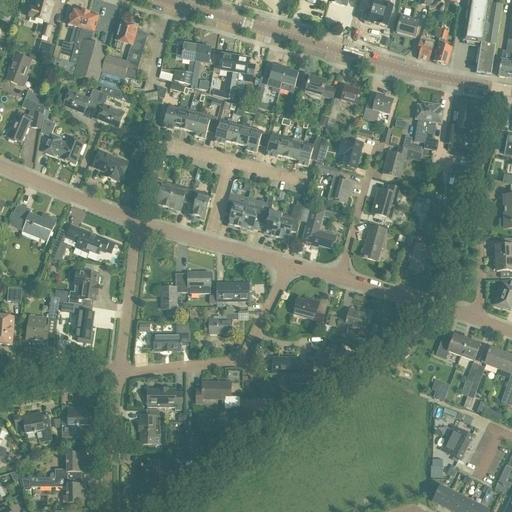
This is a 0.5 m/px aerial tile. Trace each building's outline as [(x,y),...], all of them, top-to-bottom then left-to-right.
[(47,23),(53,3),(50,3),(47,3),(47,2),(41,0),(38,0),(36,9),(32,8),(29,18),(39,20),(35,34),(41,35),(41,37),(50,39),(53,27),(46,25),(47,23)] [(363,13),(360,20),(364,21),(363,23),(365,23),(364,24),(372,26),(372,25),(373,26),(374,23),(376,24),(382,0),(366,0),(365,3),(364,3),(361,13),(363,13)] [(382,0),(376,24),(378,24),(377,25),(379,25),(378,26),(386,28),(386,27),(387,27),(393,8),(390,7),(391,1),(388,0),(382,0)] [(470,0),(464,42),(482,44),(488,1),(481,0),(470,0)] [(488,1),(482,44),(477,74),(491,76),(501,6),(492,5),(493,2),(488,1)] [(71,64),(87,12),(86,12),(86,13),(81,11),(80,10),(77,9),(75,10),(73,9),(68,26),(75,28),(70,44),(64,42),(59,60),(71,64)] [(0,23),(10,27),(14,18),(0,12),(0,23)] [(87,12),(71,64),(96,71),(101,73),(108,48),(86,41),(89,32),(95,33),(99,17),(97,16),(97,15),(94,14),(92,15),(87,13),(87,12)] [(397,34),(415,39),(419,23),(410,20),(410,19),(402,16),(397,34)] [(135,81),(148,36),(137,32),(139,25),(132,23),(131,26),(122,23),(117,42),(119,42),(116,50),(122,52),(125,44),(132,47),(128,63),(107,57),(102,73),(101,73),(96,71),(71,64),(59,60),(55,59),(53,70),(74,77),(98,83),(98,84),(121,91),(125,92),(144,94),(144,91),(122,87),(124,79),(125,80),(125,78),(135,81)] [(452,49),(443,47),(445,41),(446,41),(449,32),(441,30),(439,39),(440,39),(438,45),(439,46),(434,62),(447,66),(452,49)] [(369,31),(366,43),(372,44),(375,32),(369,31)] [(421,38),(417,54),(420,55),(419,61),(429,63),(434,45),(435,42),(421,38)] [(38,52),(52,56),(55,46),(41,42),(38,52)] [(198,47),(185,45),(185,47),(179,46),(177,56),(183,57),(183,61),(189,62),(188,73),(174,71),(173,81),(192,86),(191,87),(192,87),(198,47)] [(215,66),(217,56),(211,55),(212,49),(210,49),(210,47),(205,46),(205,48),(198,47),(192,87),(196,88),(199,70),(200,70),(201,64),(215,66)] [(501,61),(498,77),(508,79),(511,58),(511,51),(508,51),(506,62),(501,61)] [(22,87),(31,61),(15,55),(12,66),(13,66),(7,81),(22,87)] [(223,56),(223,57),(217,56),(215,66),(214,73),(220,74),(221,72),(227,73),(226,79),(227,79),(225,92),(224,99),(229,101),(236,58),(230,57),(225,56),(223,56)] [(236,58),(229,101),(233,102),(234,93),(236,80),(238,80),(239,74),(246,76),(245,82),(252,83),(255,67),(248,66),(249,60),(247,60),(247,58),(242,57),(242,58),(242,59),(236,58)] [(283,84),(287,70),(287,68),(279,65),(278,70),(273,69),(270,80),(271,81),(269,88),(279,91),(280,90),(281,91),(283,84)] [(292,118),(299,91),(294,90),(298,76),(294,75),(295,72),(287,70),(281,91),(292,94),(286,117),(292,118)] [(171,82),(173,75),(161,72),(159,79),(171,82)] [(326,82),(310,77),(308,84),(304,83),(302,92),(304,92),(304,94),(311,99),(320,101),(321,97),(333,100),(336,89),(325,86),(326,82)] [(260,81),(258,88),(257,88),(252,107),(258,108),(257,109),(273,113),(274,107),(261,104),(265,90),(264,89),(267,80),(261,78),(260,81)] [(170,90),(184,94),(185,88),(172,84),(170,90)] [(122,101),(124,93),(103,87),(101,93),(101,94),(94,110),(101,113),(98,120),(119,128),(125,114),(104,106),(108,97),(122,101)] [(346,87),(342,101),(341,102),(357,106),(361,92),(346,87)] [(101,94),(101,93),(94,91),(90,100),(70,92),(64,106),(85,114),(88,107),(94,110),(101,94)] [(25,100),(36,104),(36,105),(45,109),(47,99),(28,92),(25,100)] [(389,116),(393,101),(377,96),(375,106),(368,104),(364,119),(377,122),(379,113),(389,116)] [(335,99),(330,119),(327,128),(330,128),(330,129),(333,130),(341,101),(335,99)] [(17,116),(8,138),(9,138),(9,140),(15,142),(16,141),(22,143),(29,126),(32,127),(41,130),(43,120),(45,110),(45,109),(36,105),(36,104),(25,100),(22,108),(31,111),(28,117),(25,115),(23,119),(17,116)] [(418,120),(414,143),(425,145),(425,140),(431,105),(423,103),(422,109),(418,109),(416,120),(418,120)] [(245,113),(247,106),(239,104),(238,111),(245,113)] [(425,145),(424,151),(437,153),(439,142),(433,141),(436,124),(441,125),(443,113),(439,113),(440,106),(431,105),(425,140),(425,145)] [(174,132),(175,129),(174,129),(179,113),(180,109),(180,108),(180,109),(169,106),(163,129),(174,132)] [(258,108),(252,107),(247,106),(245,113),(255,115),(257,108),(257,109),(258,108)] [(181,130),(181,131),(185,132),(189,116),(190,111),(180,109),(179,113),(174,129),(175,129),(181,130)] [(448,151),(454,153),(456,137),(461,138),(462,129),(471,131),(474,112),(472,111),(472,109),(467,109),(466,111),(459,110),(456,128),(448,127),(445,145),(449,146),(448,151)] [(152,122),(155,113),(147,111),(145,120),(152,122)] [(189,133),(195,134),(201,114),(190,111),(189,116),(185,132),(189,133)] [(205,140),(207,133),(213,134),(218,119),(201,114),(195,134),(194,137),(205,140)] [(330,119),(329,119),(323,117),(320,126),(327,128),(327,127),(327,128),(330,119)] [(75,165),(84,144),(70,139),(67,145),(59,142),(60,139),(52,136),(56,125),(47,121),(44,120),(42,134),(50,138),(44,152),(53,156),(54,154),(62,157),(61,159),(75,165)] [(225,146),(226,143),(231,123),(220,120),(214,143),(225,146)] [(232,144),(232,145),(236,146),(242,126),(231,123),(226,143),(232,144)] [(240,147),(246,148),(247,148),(252,129),(242,126),(236,146),(240,147)] [(265,148),(269,135),(262,133),(263,132),(252,129),(247,148),(246,148),(246,151),(257,154),(259,147),(265,148)] [(373,133),(359,129),(357,136),(371,140),(373,133)] [(388,145),(392,130),(385,129),(381,144),(388,145)] [(277,160),(278,157),(277,157),(282,141),(281,141),(282,137),(283,136),(272,133),(266,156),(277,160)] [(356,170),(363,144),(355,142),(357,137),(344,133),(339,151),(344,152),(340,165),(356,170)] [(284,158),(288,160),(293,140),(282,137),(281,141),(282,141),(277,157),(278,157),(284,158)] [(403,149),(421,153),(422,148),(410,145),(412,138),(406,137),(403,149)] [(298,162),(297,165),(308,168),(310,160),(317,162),(322,144),(323,139),(317,138),(316,142),(315,142),(314,145),(304,143),(298,162)] [(293,139),(293,140),(288,160),(292,161),(292,160),(298,162),(304,143),(303,143),(304,142),(293,139)] [(421,153),(403,149),(400,148),(397,156),(389,153),(383,175),(400,179),(406,158),(421,162),(423,154),(421,153)] [(122,180),(129,164),(100,152),(93,168),(106,173),(105,177),(119,183),(120,179),(122,180)] [(462,157),(460,167),(473,170),(475,159),(462,157)] [(318,165),(325,167),(326,163),(324,160),(318,159),(317,164),(318,165)] [(341,171),(325,167),(318,165),(316,172),(339,178),(341,171)] [(464,182),(466,171),(452,168),(450,179),(464,182)] [(352,194),(354,183),(334,178),(328,200),(347,204),(350,193),(352,194)] [(160,196),(156,208),(162,210),(163,208),(169,210),(175,186),(157,181),(153,195),(160,196)] [(195,206),(192,216),(194,216),(194,217),(200,218),(200,220),(204,221),(211,196),(196,192),(196,189),(199,189),(200,184),(199,182),(196,181),(193,191),(189,204),(195,206)] [(245,184),(244,190),(250,192),(252,186),(245,184)] [(169,210),(169,211),(175,213),(175,211),(181,213),(183,203),(189,204),(193,191),(175,186),(169,210)] [(379,197),(374,215),(392,219),(391,220),(399,222),(401,222),(402,220),(403,218),(403,216),(401,215),(394,212),(397,198),(402,199),(404,191),(389,187),(388,192),(379,190),(377,197),(379,197)] [(242,202),(243,198),(225,194),(224,199),(242,202)] [(241,229),(240,231),(246,232),(247,231),(253,232),(255,222),(261,224),(265,210),(266,204),(249,199),(247,206),(241,229)] [(231,216),(228,228),(234,229),(235,227),(241,229),(247,206),(229,201),(225,214),(231,216)] [(52,232),(57,221),(48,218),(47,222),(30,215),(32,211),(18,205),(10,223),(24,229),(22,232),(40,239),(41,237),(49,240),(52,232)] [(282,240),(282,242),(288,244),(291,232),(297,234),(304,209),(296,207),(296,206),(291,218),(282,215),(276,239),(282,240)] [(312,208),(303,242),(326,248),(334,251),(335,248),(338,238),(317,232),(321,217),(342,223),(344,217),(327,212),(312,208)] [(267,225),(264,235),(270,237),(270,239),(275,240),(276,239),(282,215),(265,210),(261,224),(267,225)] [(369,233),(365,248),(365,251),(363,250),(361,257),(363,257),(362,258),(378,263),(387,231),(369,226),(367,232),(369,233)] [(61,231),(57,241),(64,244),(76,248),(83,251),(84,249),(99,255),(100,252),(105,253),(107,248),(109,244),(104,242),(96,239),(96,237),(71,227),(68,234),(61,231)] [(407,238),(405,244),(412,246),(413,240),(422,243),(423,239),(431,241),(430,241),(434,242),(435,240),(408,233),(407,238)] [(405,244),(407,238),(399,236),(398,242),(405,244)] [(505,247),(496,247),(496,259),(511,258),(511,239),(505,239),(505,247)] [(416,244),(409,271),(412,272),(411,273),(413,274),(416,275),(417,274),(418,273),(426,275),(433,249),(416,244)] [(510,278),(511,278),(511,258),(496,259),(497,272),(510,272),(510,278)] [(82,289),(81,294),(70,292),(70,296),(61,295),(60,303),(63,304),(91,308),(92,302),(96,302),(100,275),(84,273),(76,272),(74,288),(82,289)] [(183,276),(183,294),(189,294),(189,288),(190,288),(190,295),(210,295),(210,288),(211,288),(211,274),(188,274),(188,275),(183,276)] [(177,294),(182,294),(183,276),(176,276),(176,288),(162,288),(163,311),(169,311),(169,318),(177,317),(177,294)] [(509,310),(511,303),(511,302),(511,282),(508,289),(504,287),(500,299),(497,298),(494,306),(502,309),(502,308),(509,310)] [(249,284),(217,285),(217,303),(222,303),(249,302),(249,293),(252,293),(252,286),(249,287),(249,284)] [(22,303),(23,290),(9,288),(8,302),(22,303)] [(59,310),(60,303),(61,295),(60,295),(60,299),(51,298),(48,320),(49,321),(48,327),(47,327),(47,329),(45,329),(46,320),(30,317),(28,326),(29,326),(27,341),(27,340),(26,346),(28,348),(34,349),(36,347),(37,342),(45,344),(47,335),(55,336),(59,310)] [(321,328),(324,316),(317,314),(320,303),(307,300),(306,302),(298,300),(294,315),(315,321),(314,326),(321,328)] [(63,304),(62,312),(67,313),(78,315),(75,339),(78,339),(77,343),(92,345),(94,333),(91,333),(94,314),(90,313),(91,308),(63,304)] [(367,333),(368,332),(371,333),(373,324),(370,323),(372,317),(350,311),(347,321),(340,319),(337,330),(347,333),(348,328),(367,333)] [(2,314),(1,317),(0,316),(0,344),(12,346),(14,318),(7,317),(7,314),(2,314)] [(240,321),(240,315),(227,315),(227,321),(218,321),(210,320),(210,321),(207,321),(205,323),(204,327),(207,330),(210,330),(210,335),(232,335),(232,321),(240,321)] [(154,337),(151,337),(151,345),(154,345),(154,351),(163,351),(163,353),(171,353),(171,351),(180,351),(180,346),(188,346),(188,343),(191,343),(190,324),(176,324),(176,335),(154,336),(154,337)] [(444,336),(436,357),(445,361),(448,352),(460,357),(467,340),(453,335),(452,339),(446,337),(444,336)] [(473,362),(479,345),(467,340),(460,357),(461,357),(473,362)] [(319,351),(314,360),(317,362),(316,365),(329,371),(335,374),(346,351),(341,348),(327,341),(321,353),(319,351)] [(484,365),(498,371),(504,354),(490,349),(484,365)] [(511,357),(504,354),(498,371),(500,371),(511,376),(511,375),(511,354),(511,357)] [(305,377),(305,365),(299,365),(299,359),(272,359),(272,374),(285,374),(285,377),(284,377),(282,379),(282,386),(285,388),(292,388),(293,387),(293,385),(304,385),(304,377),(305,377)] [(472,383),(478,366),(473,364),(467,381),(472,383)] [(470,409),(473,400),(485,368),(478,366),(472,383),(473,383),(467,398),(464,406),(470,409)] [(434,399),(444,402),(450,386),(436,381),(432,391),(436,392),(434,399)] [(202,400),(224,401),(224,398),(230,398),(231,384),(202,384),(202,391),(196,391),(196,405),(202,405),(202,400)] [(182,406),(182,395),(176,395),(176,391),(147,391),(147,405),(147,409),(175,409),(175,412),(182,412),(182,406)] [(281,398),(281,405),(302,405),(302,396),(287,396),(285,398),(281,398)] [(247,435),(247,410),(240,410),(240,398),(230,398),(224,398),(224,401),(224,410),(230,410),(230,434),(247,435)] [(484,409),(486,404),(481,402),(477,413),(482,415),(484,409)] [(62,438),(62,445),(71,445),(71,438),(72,438),(72,426),(88,426),(88,409),(69,409),(69,410),(62,410),(62,438)] [(456,420),(458,414),(445,409),(443,415),(456,420)] [(485,409),(482,416),(500,422),(502,416),(485,409)] [(141,417),(141,445),(155,446),(155,436),(160,436),(161,428),(155,428),(155,418),(159,418),(159,411),(147,411),(146,417),(141,417)] [(44,443),(53,441),(48,415),(42,416),(41,414),(14,419),(16,427),(24,426),(26,434),(42,431),(44,443)] [(53,420),(55,429),(62,428),(61,419),(53,420)] [(185,431),(183,431),(183,449),(185,449),(185,462),(186,462),(186,466),(189,469),(193,469),(197,466),(197,462),(200,462),(200,436),(194,436),(194,424),(185,424),(185,431)] [(454,428),(448,440),(467,450),(470,445),(469,444),(472,437),(454,428)] [(0,457),(9,461),(12,456),(10,455),(10,454),(6,453),(7,450),(0,446),(0,435),(2,430),(0,429),(0,457)] [(465,454),(467,450),(448,440),(442,452),(461,461),(464,454),(465,454)] [(56,473),(55,479),(82,479),(82,475),(84,475),(85,454),(67,454),(67,470),(56,470),(56,473)] [(0,462),(8,465),(9,461),(0,457),(0,462)] [(137,468),(137,495),(152,495),(156,495),(156,468),(159,468),(159,460),(142,460),(142,468),(137,468)] [(82,479),(55,479),(32,479),(32,478),(20,479),(23,491),(30,491),(31,490),(31,488),(55,488),(67,488),(67,504),(84,504),(85,483),(82,483),(82,479)] [(443,508),(451,492),(440,487),(438,491),(437,494),(436,495),(435,497),(432,503),(443,508)] [(452,511),(460,497),(456,495),(451,492),(443,508),(448,511),(450,511),(452,511)] [(464,511),(470,502),(460,497),(452,511),(464,511)] [(476,511),(479,507),(470,502),(464,511),(476,511)]
